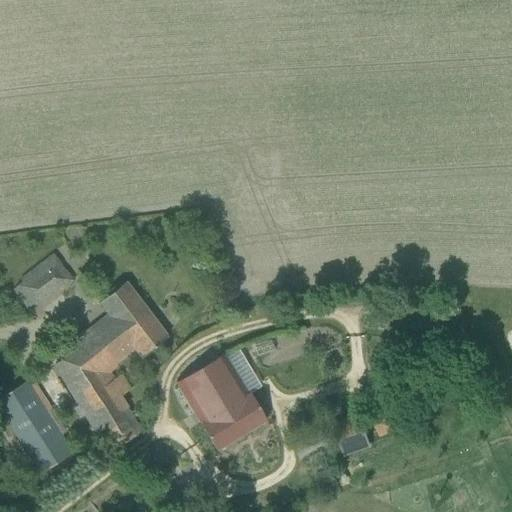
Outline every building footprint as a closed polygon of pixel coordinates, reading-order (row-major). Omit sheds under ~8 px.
[(38,265),(56,290),(64,284),(66,287),(73,281),(53,254),(38,265)] [(141,432),(103,374),(133,348),(140,357),(168,336),(126,282),(99,304),(106,314),(72,341),(74,343),(79,351),(54,367),(108,453),(141,432)] [(200,425),(216,450),(265,421),(249,394),(248,395),(224,355),(175,383),(200,424),(200,425)] [(71,453),(27,384),(0,400),(0,410),(39,473),(71,453)] [(406,415),(402,408),(396,397),(388,402),(400,423),(408,418),(406,415)] [(409,404),(402,408),(406,415),(413,411),(409,404)] [(332,424),(343,457),(371,448),(359,415),(332,424)] [(331,469),(314,477),(322,493),(338,485),(331,469)]
